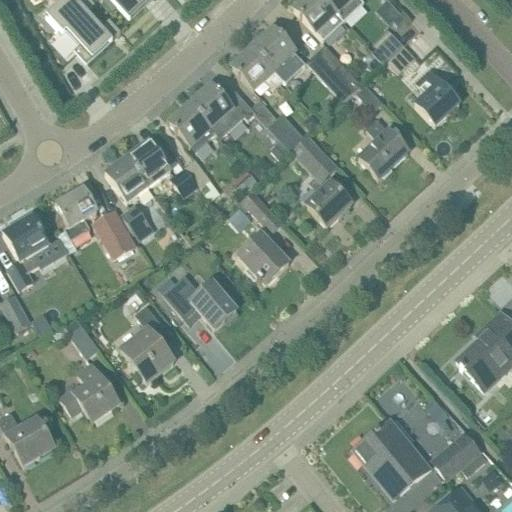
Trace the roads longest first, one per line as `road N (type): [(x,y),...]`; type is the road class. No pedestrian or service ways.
road 1 (residential): [(58,511),(209,410),(511,132)]
road 2 (tertiary): [(271,438),(493,234)]
road 3 (residential): [(53,162),(106,129),(251,0)]
road 4 (tertiary): [(173,511),(271,438)]
